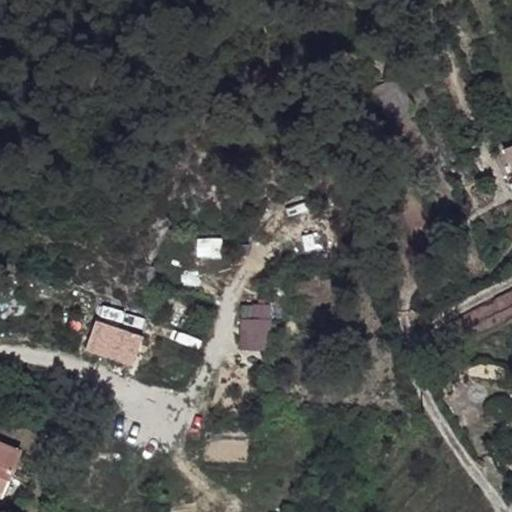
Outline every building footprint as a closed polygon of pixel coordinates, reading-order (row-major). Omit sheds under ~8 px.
[(408,114),(393,85),(366,99),(382,128),(408,114)] [(511,145),(503,151),(511,168),(511,145)] [(239,349),(270,349),(270,302),(239,302),(239,349)] [(165,339),(136,325),(127,343),(157,356),(165,339)] [(118,355),(125,341),(110,335),(103,349),(118,355)] [(21,451),(0,442),(0,494),(1,495),(21,451)]
